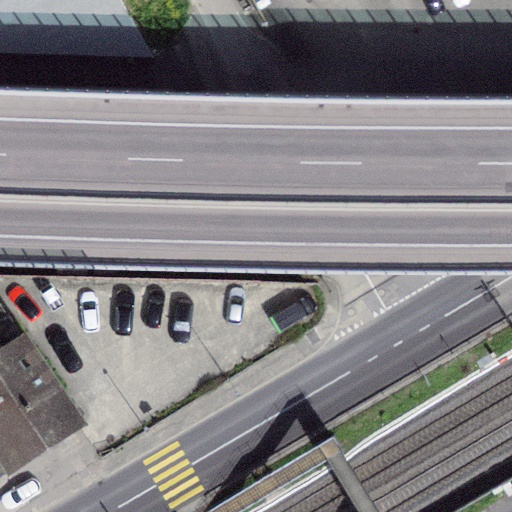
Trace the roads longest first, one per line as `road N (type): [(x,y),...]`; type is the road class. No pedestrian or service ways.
road 1 (motorway): [(511,161),(0,153)]
road 2 (motorway): [(0,217),(511,224)]
road 3 (residential): [(403,338),(225,0)]
road 4 (primary): [(111,511),(403,338)]
road 5 (primary): [(403,338),(511,275)]
